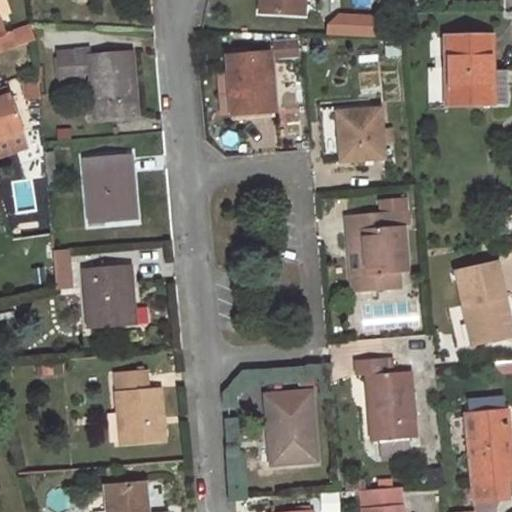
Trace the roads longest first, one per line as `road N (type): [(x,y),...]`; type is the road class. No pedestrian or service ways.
road 1 (residential): [(202,362),(301,351),(314,338),(300,179),(291,170),(185,179)]
road 2 (residential): [(185,179),(202,362)]
road 3 (residential): [(171,17),(185,179)]
road 4 (residential): [(202,362),(215,511)]
